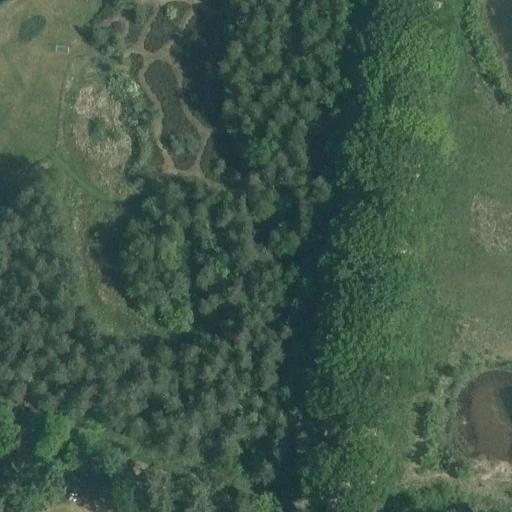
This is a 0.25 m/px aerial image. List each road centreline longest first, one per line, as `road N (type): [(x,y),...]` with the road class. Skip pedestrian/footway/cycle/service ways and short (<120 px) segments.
road 1 (unclassified): [(343,511),(413,0)]
road 2 (track): [(263,511),(24,433)]
